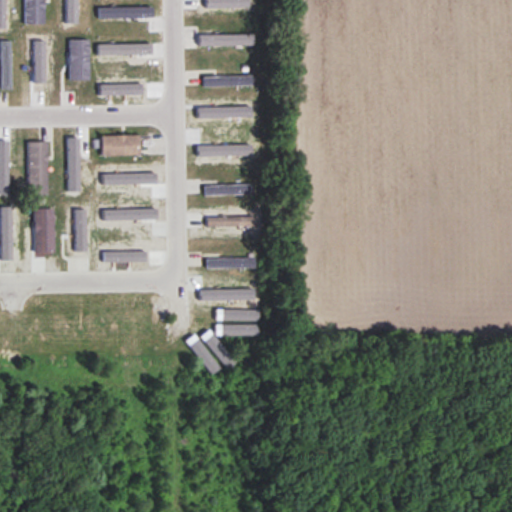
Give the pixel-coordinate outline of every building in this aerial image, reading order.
[(23,0),(24,24),(43,24),(42,0),(23,0)] [(0,89),(9,89),(9,40),(0,40),(0,89)] [(251,76),(203,76),(203,87),(251,87),(251,76)] [(138,135),(100,135),(100,156),(138,156),(138,135)] [(27,142),(27,195),(46,195),(46,142),(27,142)] [(250,195),(250,185),(203,185),(203,195),(250,195)] [(253,258),(206,258),(206,269),(253,269),(253,258)]
